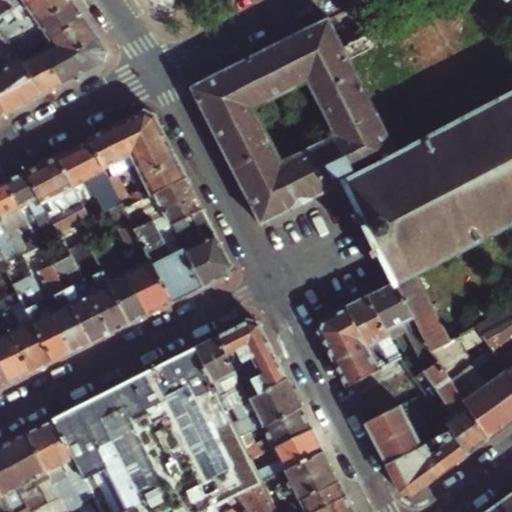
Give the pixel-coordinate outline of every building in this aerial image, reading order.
[(25,3),(0,17),(0,28),(6,37),(15,32),(37,19),(40,23),(75,3),(72,0),(37,0),(28,6),(25,3)] [(0,0),(0,17),(25,3),(28,6),(37,0),(0,0)] [(52,41),(87,20),(75,3),(40,23),(37,19),(15,32),(21,42),(27,39),(34,35),(44,30),(52,41)] [(193,86),(263,224),(344,183),(402,153),(332,17),(193,86)] [(43,49),(53,63),(97,36),(87,20),(52,41),(54,44),(43,49)] [(6,37),(16,51),(44,93),(66,82),(53,63),(43,49),(36,53),(27,39),(21,42),(15,32),(6,37)] [(97,36),(53,63),(66,82),(102,63),(108,51),(97,36)] [(44,93),(16,51),(3,59),(0,58),(0,100),(8,112),(44,93)] [(396,281),(419,272),(511,224),(511,78),(508,81),(511,89),(511,97),(402,153),(344,183),(348,190),(349,190),(352,191),(358,204),(357,207),(358,211),(354,213),(357,220),(362,218),(364,221),(369,223),(376,236),(374,241),(376,246),(372,248),(376,257),(381,255),(382,257),(386,258),(391,267),(390,272),(392,275),(391,276),(394,283),(396,281)] [(0,116),(8,112),(0,100),(0,116)] [(179,158),(157,114),(146,110),(121,122),(137,154),(134,156),(142,171),(114,185),(121,198),(138,188),(145,178),(144,176),(179,158)] [(137,154),(121,122),(106,130),(122,162),(117,164),(117,172),(132,164),(132,161),(131,157),(134,156),(137,154)] [(122,162),(106,130),(90,138),(109,176),(117,172),(117,164),(122,162)] [(90,138),(60,153),(78,189),(96,180),(100,187),(102,192),(98,195),(103,204),(95,208),(96,210),(90,213),(92,218),(112,209),(123,202),(121,198),(114,185),(109,176),(90,138)] [(60,153),(26,170),(60,235),(63,234),(83,224),(92,218),(90,213),(82,197),(78,189),(60,153)] [(189,177),(179,158),(144,176),(145,178),(138,188),(121,198),(123,202),(126,208),(189,177)] [(21,207),(32,202),(39,214),(47,231),(36,237),(41,246),(44,244),(60,235),(26,170),(7,180),(21,207)] [(199,197),(189,177),(126,208),(133,221),(155,210),(159,218),(164,215),(161,210),(166,208),(168,213),(199,197)] [(0,183),(0,214),(6,226),(26,217),(21,207),(7,180),(0,183)] [(100,187),(96,180),(78,189),(82,197),(100,187)] [(133,221),(135,225),(175,301),(205,286),(174,224),(205,208),(199,197),(168,213),(166,208),(161,210),(164,215),(159,218),(155,210),(133,221)] [(28,220),(39,214),(32,202),(21,207),(26,217),(28,220)] [(133,221),(126,208),(123,202),(112,209),(123,231),(135,225),(133,221)] [(233,263),(205,208),(174,224),(205,286),(229,274),(233,263)] [(0,214),(0,258),(3,265),(6,263),(21,256),(17,247),(6,226),(0,214)] [(144,263),(127,271),(149,315),(175,301),(135,225),(123,231),(137,259),(144,263)] [(113,333),(132,323),(111,280),(94,246),(86,231),(75,236),(95,276),(101,278),(103,283),(91,289),(113,333)] [(48,253),(67,243),(63,234),(60,235),(44,244),(48,253)] [(110,238),(113,245),(118,242),(114,236),(110,238)] [(21,256),(25,253),(41,246),(36,237),(17,247),(21,256)] [(149,315),(127,271),(117,252),(107,257),(114,272),(120,274),(111,280),(132,323),(149,315)] [(53,263),(94,342),(113,333),(91,289),(78,296),(75,291),(78,284),(64,257),(53,263)] [(75,351),(94,342),(53,263),(42,268),(55,295),(63,298),(66,303),(53,308),(75,351)] [(419,272),(396,281),(431,350),(431,351),(453,339),(419,272)] [(55,361),(75,351),(53,308),(40,315),(38,309),(40,303),(26,276),(15,282),(22,295),(55,361)] [(394,283),(369,295),(387,331),(402,323),(407,333),(427,370),(438,362),(434,355),(431,351),(431,350),(396,281),(394,283)] [(34,372),(55,361),(22,295),(1,306),(34,372)] [(369,295),(347,307),(366,343),(367,345),(380,369),(395,361),(392,354),(386,357),(378,342),(389,336),(387,331),(369,295)] [(0,335),(0,357),(13,383),(34,372),(1,306),(0,304),(0,331),(1,335),(0,335)] [(362,345),(366,343),(347,307),(325,318),(320,331),(348,385),(380,369),(367,345),(355,351),(352,345),(360,341),(362,345)] [(511,309),(480,326),(511,371),(511,309)] [(289,377),(262,322),(248,319),(220,334),(251,396),(289,377)] [(402,323),(387,331),(389,336),(392,341),(407,333),(402,323)] [(455,339),(511,417),(511,371),(480,326),(455,339)] [(0,389),(13,383),(0,357),(0,335),(1,335),(0,331),(0,389)] [(251,396),(220,334),(210,339),(197,345),(214,381),(228,408),(251,396)] [(392,354),(393,354),(389,347),(393,344),(392,341),(389,336),(378,342),(386,357),(392,354)] [(434,355),(438,362),(491,438),(511,423),(511,417),(455,339),(453,339),(431,351),(434,355)] [(389,347),(393,354),(397,352),(393,344),(389,347)] [(181,398),(214,381),(197,345),(56,417),(87,476),(106,467),(96,441),(121,428),(117,421),(177,392),(181,398)] [(400,359),(397,352),(393,354),(392,354),(395,361),(400,359)] [(438,362),(427,370),(424,372),(445,401),(436,408),(453,430),(471,453),(491,438),(438,362)] [(251,431),(264,425),(303,405),(289,377),(251,396),(228,408),(241,436),(251,431)] [(252,459),(315,427),(303,405),(264,425),(269,436),(257,442),(251,431),(241,436),(252,459)] [(367,424),(388,464),(424,445),(403,405),(367,424)] [(45,422),(29,430),(50,470),(66,462),(71,473),(69,475),(69,479),(82,503),(97,496),(87,476),(56,417),(45,422)] [(326,449),(315,427),(252,459),(263,481),(279,473),(286,470),(326,449)] [(1,445),(21,485),(27,497),(33,495),(36,501),(14,511),(70,511),(64,498),(46,507),(32,479),(50,470),(29,430),(1,445)] [(471,453),(453,430),(442,436),(424,445),(388,464),(402,491),(415,494),(471,453)] [(14,488),(21,485),(1,445),(0,445),(0,483),(11,505),(14,511),(36,501),(33,495),(27,497),(22,503),(14,488)] [(326,449),(286,470),(293,486),(270,497),(276,508),(277,511),(283,508),(294,503),(341,479),(326,449)] [(285,485),(279,473),(263,481),(269,493),(285,485)] [(312,511),(348,494),(341,479),(294,503),(300,511),(312,511)] [(270,511),(271,511),(276,508),(270,497),(269,493),(263,481),(238,494),(250,511),(270,511)] [(11,505),(0,483),(0,511),(2,511),(1,510),(11,505)] [(357,511),(348,494),(312,511),(357,511)] [(511,511),(511,496),(503,503),(509,511),(511,511)] [(300,511),(294,503),(283,508),(285,511),(300,511)] [(509,511),(503,503),(490,511),(509,511)]
